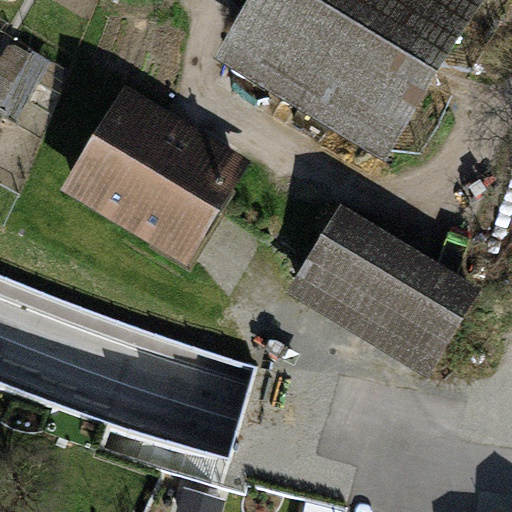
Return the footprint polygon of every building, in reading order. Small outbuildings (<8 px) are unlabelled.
[(465,16),(439,0),(264,0),(240,41),(317,87),(295,124),(321,139),(343,103),(394,134),(465,16)] [(128,102),(76,188),(185,254),(237,168),(128,102)] [(471,297),(342,220),(300,289),(429,366),(471,297)] [(223,511),(227,501),(185,489),(178,511),(223,511)] [(343,511),(308,503),(306,511),(343,511)]
